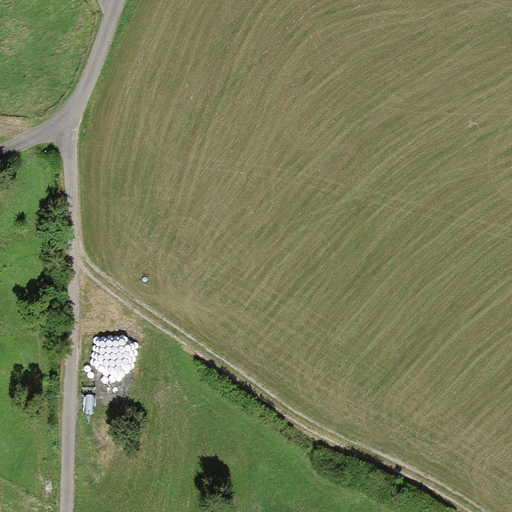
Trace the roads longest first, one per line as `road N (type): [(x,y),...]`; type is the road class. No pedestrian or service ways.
road 1 (track): [(474,511),(308,428),(94,276),(67,247)]
road 2 (track): [(77,111),(66,144),(60,511)]
road 3 (unclassified): [(0,152),(77,111),(117,0)]
